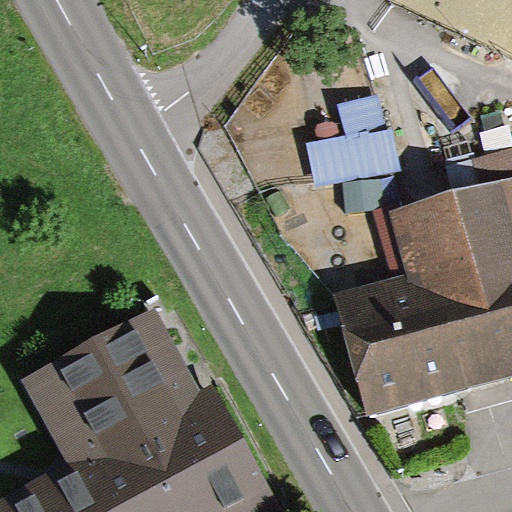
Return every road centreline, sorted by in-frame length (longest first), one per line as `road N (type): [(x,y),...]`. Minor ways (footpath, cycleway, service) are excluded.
road 1 (secondary): [(358,511),(130,132)]
road 2 (unclassified): [(130,132),(183,99),(242,0)]
road 3 (secondary): [(130,132),(59,0)]
